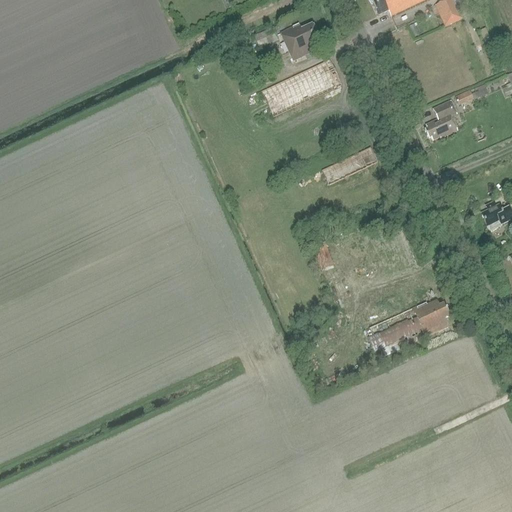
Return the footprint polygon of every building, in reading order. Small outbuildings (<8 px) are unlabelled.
[(371,0),(379,17),(389,13),(391,18),(428,0),(371,0)] [(452,0),(449,0),(436,6),(445,27),(462,20),(452,0)] [(280,35),(294,62),(317,50),(316,47),(321,44),(312,25),(301,30),(299,26),(280,35)] [(484,29),(479,32),(484,43),(490,40),(484,29)] [(273,30),(255,38),(260,50),(278,42),(273,30)] [(329,61),(261,93),(274,120),(341,88),(329,61)] [(511,87),(511,84),(502,89),(506,97),(511,94),(511,87)] [(459,107),(473,100),(470,91),(455,98),(459,107)] [(427,130),(424,131),(428,139),(431,138),(432,141),(440,138),(441,139),(458,131),(452,118),(457,115),(451,101),(432,110),(437,120),(425,126),(427,130)] [(371,150),(336,166),(322,172),(330,188),(377,164),(371,150)] [(487,228),(488,227),(490,232),(491,232),(501,228),(501,226),(511,220),(511,215),(509,209),(502,212),(499,206),(495,208),(493,204),(486,208),(488,207),(489,211),(481,215),(487,228)] [(417,308),(414,309),(365,331),(377,361),(428,338),(449,327),(445,320),(450,317),(444,305),(439,307),(437,302),(426,306),(426,305),(417,309),(417,308)] [(327,344),(325,338),(317,340),(319,347),(327,344)]
